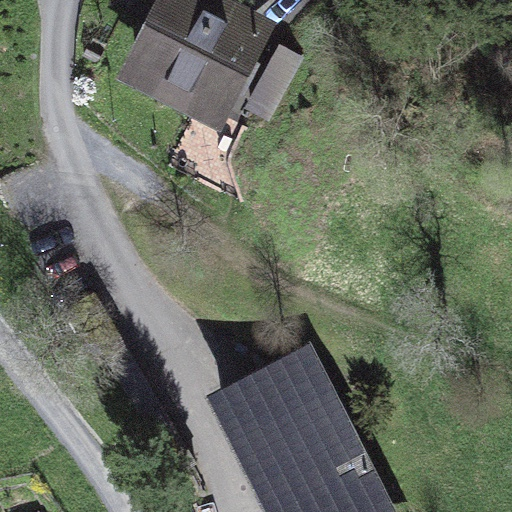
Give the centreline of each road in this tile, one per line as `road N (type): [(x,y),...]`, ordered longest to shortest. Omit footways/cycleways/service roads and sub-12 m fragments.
road 1 (track): [(58,0),(54,87),(69,153),(111,254),(270,511)]
road 2 (track): [(511,377),(284,281),(64,126)]
road 3 (track): [(127,511),(0,336)]
